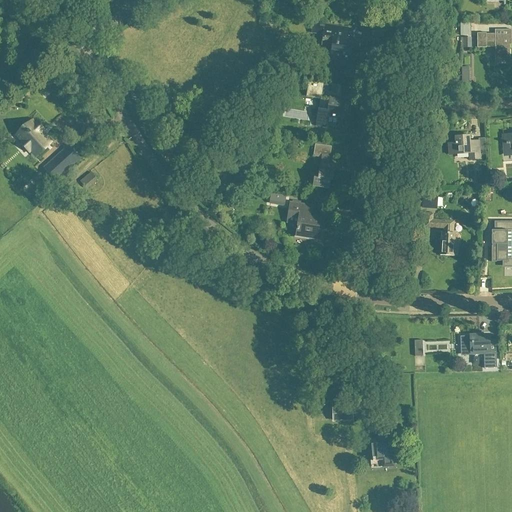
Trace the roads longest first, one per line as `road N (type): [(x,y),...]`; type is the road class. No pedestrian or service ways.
road 1 (tertiary): [(340,291),(254,258),(198,217),(160,175),(80,44)]
road 2 (residential): [(340,291),(362,117)]
road 3 (tertiary): [(511,299),(401,301),(340,291)]
road 4 (residential): [(362,117),(511,103)]
road 5 (residential): [(362,117),(385,38),(408,0)]
